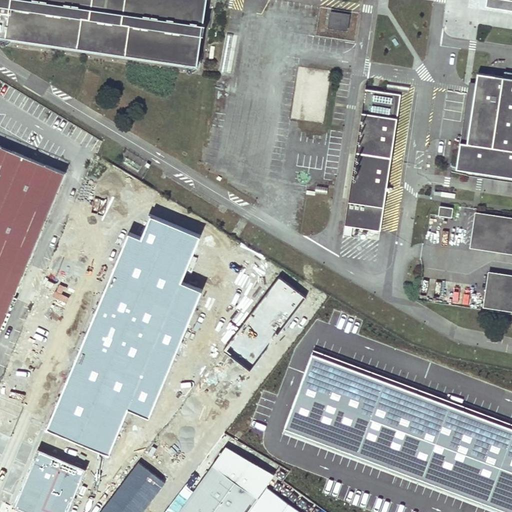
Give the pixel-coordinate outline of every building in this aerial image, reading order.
[(0,0),(0,31),(197,61),(205,0),(0,0)] [(511,1),(505,0),(486,0),(486,6),(511,10),(511,1)] [(348,15),(331,12),(329,26),(346,29),(348,15)] [(511,78),(478,73),(476,82),(467,143),(460,142),(456,168),(461,169),(511,176),(511,78)] [(476,82),(469,81),(468,90),(460,142),(467,143),(476,82)] [(401,94),(365,88),(344,225),(380,230),(401,94)] [(65,172),(0,145),(0,327),(60,182),(65,172)] [(511,176),(461,169),(460,173),(511,180),(511,176)] [(69,174),(65,172),(60,182),(65,184),(69,174)] [(453,208),(439,206),(438,215),(451,217),(453,208)] [(511,219),(477,214),(472,248),(511,253),(511,219)] [(48,427),(109,453),(129,406),(150,415),(202,290),(181,282),(201,236),(151,215),(141,238),(130,233),(48,427)] [(511,276),(490,273),(485,305),(511,308),(511,276)] [(223,350),(249,369),(306,297),(280,277),(223,350)] [(511,511),(511,424),(314,351),(285,428),(511,511)] [(213,511),(249,463),(225,446),(177,511),(213,511)] [(15,507),(26,511),(68,511),(86,470),(39,450),(15,507)] [(99,511),(142,511),(165,483),(139,463),(99,511)] [(245,511),(264,487),(271,478),(249,463),(213,511),(245,511)] [(245,511),(282,511),(289,504),(264,487),(245,511)]
